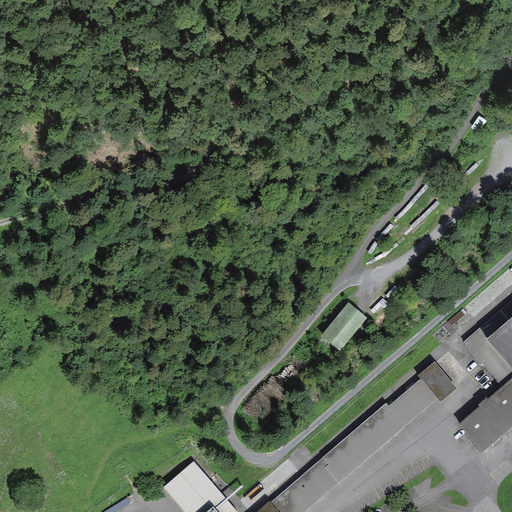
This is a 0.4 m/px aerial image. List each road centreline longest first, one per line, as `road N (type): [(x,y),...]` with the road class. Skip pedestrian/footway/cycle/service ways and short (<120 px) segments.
road 1 (track): [(511,60),(396,220),(231,420),(251,453),(284,450),(511,254)]
road 2 (track): [(0,224),(76,198),(252,116),(465,0)]
road 3 (unknown): [(321,511),(434,440)]
